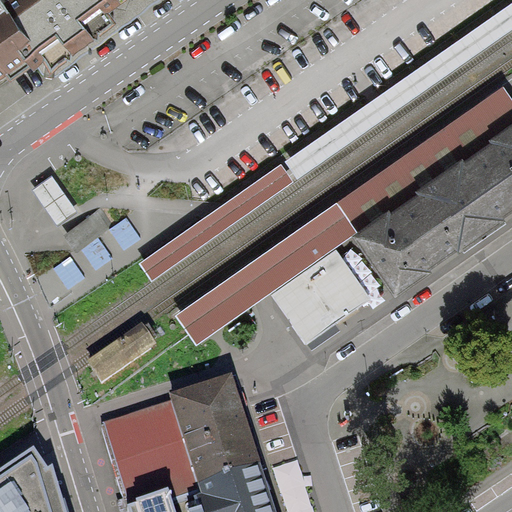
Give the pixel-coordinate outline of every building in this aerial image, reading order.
[(0,0),(0,86),(34,62),(45,75),(55,76),(65,69),(98,45),(142,14),(161,0),(0,0)] [(511,7),(142,264),(152,279),(511,27),(511,7)] [(511,95),(508,90),(178,319),(188,333),(198,348),(358,230),(358,231),(388,210),(391,215),(425,191),(422,186),(441,173),(462,158),(465,163),(490,146),(495,142),(491,138),(511,123),(511,95)] [(388,210),(358,231),(389,275),(397,285),(426,264),(423,259),(456,236),(459,241),(480,227),(500,213),(496,208),(511,196),(511,123),(491,138),(495,142),(490,146),(465,163),(462,158),(441,173),(422,186),(425,191),(391,215),(388,210)] [(100,208),(65,231),(76,248),(111,225),(100,208)] [(335,252),(279,292),(310,335),(316,330),(314,328),(319,325),(328,318),(330,320),(337,315),(333,311),(353,297),(357,303),(365,297),(364,294),(365,293),(335,252)] [(142,335),(92,370),(102,385),(152,350),(142,335)] [(258,477),(230,389),(101,431),(127,511),(150,511),(163,508),(191,499),(258,477)] [(63,511),(54,481),(50,484),(34,461),(0,484),(0,511),(63,511)] [(491,480),(505,470),(500,463),(486,472),(491,480)] [(270,511),(258,477),(191,499),(195,509),(186,511),(270,511)]
